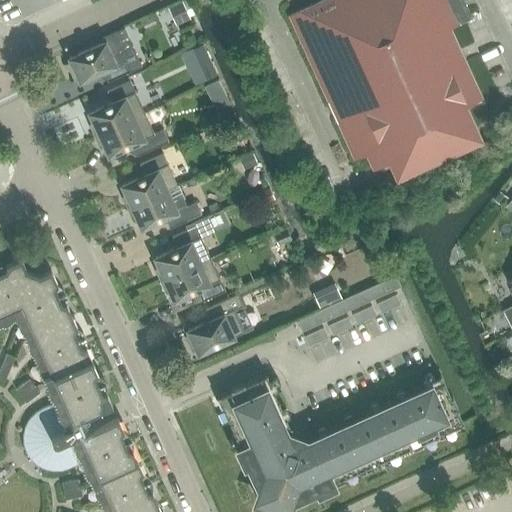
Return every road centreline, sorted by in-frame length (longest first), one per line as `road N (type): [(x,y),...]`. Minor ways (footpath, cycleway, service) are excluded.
road 1 (residential): [(194,511),(48,185)]
road 2 (residential): [(126,0),(0,56)]
